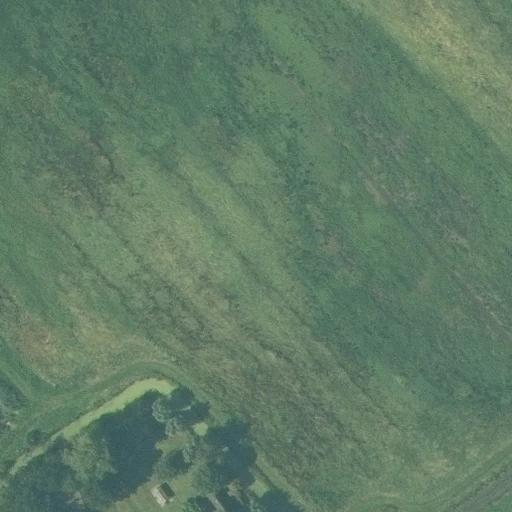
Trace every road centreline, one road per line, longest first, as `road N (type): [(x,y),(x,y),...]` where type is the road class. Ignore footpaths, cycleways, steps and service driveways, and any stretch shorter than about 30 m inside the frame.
road 1 (track): [(0,363),(23,391),(46,398),(139,367),(166,369),(216,410),(302,511)]
road 2 (track): [(356,511),(386,499),(429,506),(511,445)]
